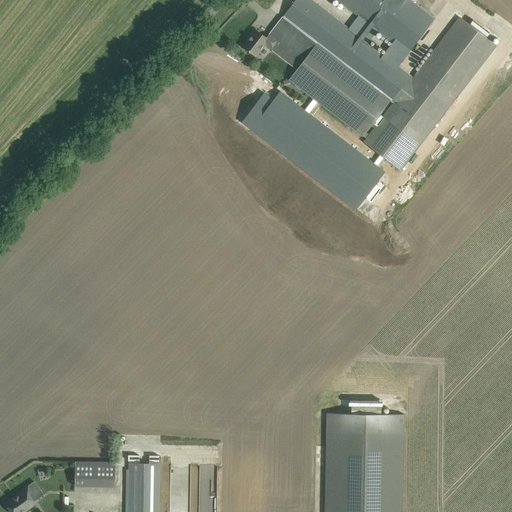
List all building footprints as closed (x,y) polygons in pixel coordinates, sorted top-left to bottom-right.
[(348,29),(311,0),(295,0),(270,32),(279,39),(272,49),(271,50),(296,69),(289,80),(402,168),(497,45),(460,17),(412,78),(368,44),(348,29)] [(434,19),(409,0),(337,0),(358,16),(378,31),(407,54),(434,19)] [(358,16),(348,29),(368,44),(378,31),(358,16)] [(270,32),(266,38),(254,29),(249,35),(250,36),(242,46),(255,56),(264,44),(272,49),(279,39),(270,32)] [(250,129),(356,210),(385,172),(280,91),(250,129)] [(401,511),(402,414),(382,414),(382,406),(366,406),(351,405),(351,413),(327,413),(325,511),(401,511)] [(75,487),(86,487),(86,461),(75,461),(75,487)] [(158,511),(159,464),(129,463),(127,511),(158,511)] [(13,495),(15,497),(5,503),(11,511),(24,511),(36,504),(29,494),(33,491),(28,484),(13,495)]
